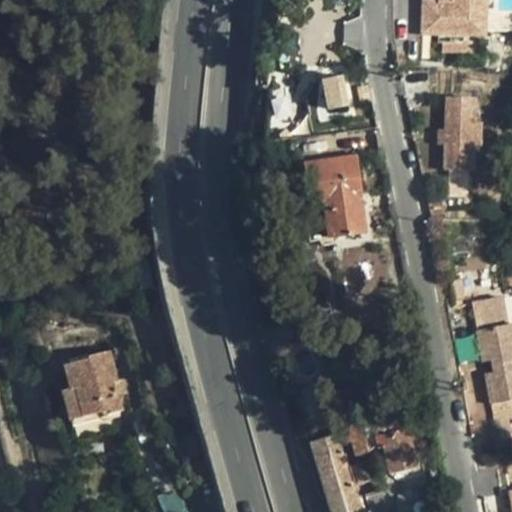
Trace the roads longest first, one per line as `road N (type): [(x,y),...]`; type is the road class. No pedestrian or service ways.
road 1 (primary): [(296,511),(241,331),(220,216),(231,0)]
road 2 (primary): [(194,0),(181,218),(190,283),(253,511)]
road 3 (tertiary): [(379,0),(375,67),(467,511)]
